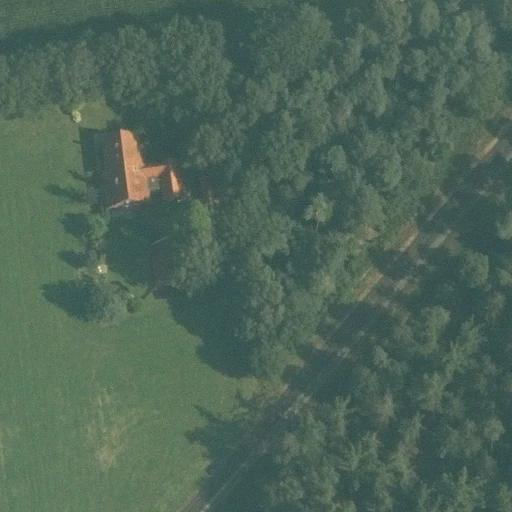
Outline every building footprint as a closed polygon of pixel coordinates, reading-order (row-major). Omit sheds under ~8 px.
[(101,175),(103,192),(115,191),(112,175),(140,171),(140,169),(137,141),(101,145),(105,173),(101,175)] [(177,164),(140,169),(140,171),(143,171),(149,206),(146,182),(160,180),(162,205),(182,202),(177,164)] [(115,191),(103,192),(105,211),(149,206),(143,171),(140,171),(112,175),(115,191)] [(232,180),(200,184),(205,231),(237,228),(232,180)] [(198,269),(195,247),(190,247),(189,243),(149,248),(154,290),(195,284),(193,270),(198,269)]
